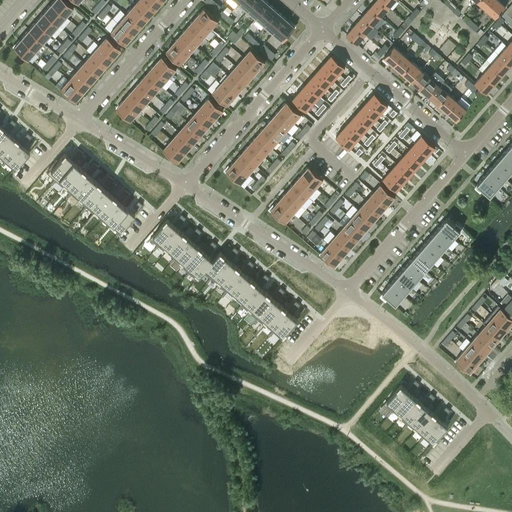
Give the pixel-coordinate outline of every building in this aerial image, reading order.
[(64,0),(53,0),(51,3),(65,16),(73,7),(64,0)] [(154,9),(143,0),(136,0),(132,5),(147,18),(154,9)] [(162,1),(161,0),(143,0),(154,9),(162,1)] [(241,0),(239,3),(248,10),(256,0),(241,0)] [(265,0),(256,0),(248,10),(256,18),(269,3),(265,0)] [(379,0),(375,0),(369,7),(380,16),(387,7),(379,0)] [(448,0),(447,0),(444,4),(448,7),(453,11),(456,7),(452,3),(448,0)] [(478,0),(477,1),(486,9),(494,0),(478,0)] [(498,0),(494,0),(486,9),(495,17),(505,6),(498,0)] [(65,16),(51,3),(43,12),(57,25),(65,16)] [(108,3),(102,9),(106,13),(111,7),(108,3)] [(217,3),(212,8),(216,12),(221,6),(217,3)] [(269,3),(256,18),(265,25),(278,11),(269,3)] [(100,7),(96,4),(91,10),(95,13),(100,7)] [(147,18),(132,5),(125,14),(139,27),(147,18)] [(204,7),(197,16),(211,28),(220,19),(214,13),(213,13),(213,14),(204,7)] [(369,7),(361,16),(372,25),(380,16),(369,7)] [(456,7),(453,11),(457,15),(461,11),(457,7),(456,7)] [(416,8),(412,12),(416,16),(420,11),(416,8)] [(102,9),(97,15),(101,19),(106,13),(102,9)] [(219,14),(225,19),(228,15),(222,10),(219,14)] [(278,11),(265,25),(274,33),(286,19),(278,11)] [(35,21),(50,33),(57,25),(43,12),(35,21)] [(139,27),(125,14),(117,23),(131,35),(139,27)] [(225,19),(231,24),(234,21),(228,15),(225,19)] [(197,16),(189,25),(203,37),(205,36),(209,40),(214,33),(210,30),(211,28),(197,16)] [(361,16),(354,25),(364,34),(372,25),(361,16)] [(286,19),(274,33),(284,42),(291,33),(290,32),(295,26),(286,19)] [(466,23),(471,27),(475,23),(470,19),(466,23)] [(28,29),(42,42),(50,33),(35,21),(28,29)] [(80,30),(86,24),(82,21),(77,27),(80,30)] [(110,31),(124,44),(131,35),(117,23),(110,31)] [(471,27),(475,31),(479,27),(475,23),(471,27)] [(189,25),(181,33),(196,46),(203,37),(189,25)] [(354,25),(346,34),(345,34),(356,43),(364,34),(354,25)] [(92,29),(88,26),(83,32),(86,35),(92,29)] [(400,26),(396,30),(400,34),(404,29),(400,26)] [(80,30),(77,27),(71,33),(75,36),(80,30)] [(238,31),(236,33),(240,36),(242,34),(245,30),(242,27),(238,31)] [(20,38),(35,51),(42,42),(28,29),(20,38)] [(227,36),(231,39),(236,33),(233,30),(227,36)] [(86,35),(83,32),(78,38),(81,41),(86,35)] [(415,40),(419,36),(414,32),(410,36),(415,40)] [(181,33),(174,42),(188,55),(189,54),(196,46),(181,33)] [(235,42),(240,36),(236,33),(231,39),(235,42)] [(245,36),(251,42),(254,38),(248,33),(245,36)] [(98,45),(112,57),(120,48),(105,36),(98,45)] [(423,40),(419,36),(415,40),(419,45),(423,40)] [(35,51),(20,38),(13,47),(27,59),(35,51)] [(62,44),(65,47),(71,41),(67,38),(62,44)] [(254,38),(251,42),(257,47),(260,43),(254,38)] [(220,41),(215,47),(218,50),(224,44),(220,41)] [(174,42),(166,51),(174,58),(173,59),(180,64),(181,63),(183,66),(191,56),(189,54),(188,55),(174,42)] [(68,49),(71,52),(77,46),(73,43),(68,49)] [(56,50),(60,53),(65,47),(62,44),(56,50)] [(264,44),(259,49),(263,52),(268,47),(264,44)] [(98,45),(90,53),(105,66),(112,57),(98,45)] [(499,54),(511,65),(511,63),(511,49),(507,45),(499,54)] [(226,46),(221,52),(224,56),(230,50),(226,46)] [(384,57),(393,65),(403,54),(394,46),(384,57)] [(209,53),(213,56),(218,50),(215,47),(209,53)] [(252,47),(244,57),(258,69),(265,61),(257,53),(258,52),(252,47)] [(432,48),(428,52),(433,56),(437,52),(432,48)] [(63,55),(66,58),(71,52),(68,49),(63,55)] [(224,56),(221,52),(215,58),(219,62),(224,56)] [(380,56),(376,53),(375,52),(372,56),(377,60),(380,56)] [(441,56),(437,52),(433,56),(437,60),(441,56)] [(469,52),(465,57),(469,60),(473,56),(469,53),(469,52)] [(105,66),(90,53),(83,62),(97,75),(105,66)] [(331,54),(325,62),(338,74),(345,66),(331,54)] [(393,65),(402,73),(412,62),(403,54),(393,65)] [(499,54),(491,63),(503,74),(511,65),(499,54)] [(47,61),(50,64),(56,58),(52,55),(47,61)] [(155,64),(169,77),(177,68),(162,55),(155,64)] [(244,57),(236,66),(250,78),(258,69),(244,57)] [(465,65),(469,60),(465,57),(461,61),(465,65)] [(205,58),(200,64),(203,67),(209,61),(205,58)] [(58,60),(53,66),(56,69),(62,63),(58,60)] [(41,67),(45,70),(50,64),(47,61),(41,67)] [(97,75),(83,62),(75,71),(89,83),(97,75)] [(325,62),(318,69),(332,81),(338,74),(325,62)] [(421,69),(412,62),(402,73),(411,81),(421,69)] [(211,63),(206,69),(209,73),(215,67),(211,63)] [(451,72),(455,67),(450,63),(446,68),(451,72)] [(495,83),(503,74),(491,63),(483,72),(495,83)] [(155,64),(147,73),(161,85),(169,77),(155,64)] [(203,67),(200,64),(194,70),(198,74),(203,67)] [(56,69),(53,66),(47,72),(51,75),(56,69)] [(236,66),(228,74),(243,87),(250,78),(236,66)] [(455,76),(459,72),(455,67),(451,72),(455,76)] [(204,79),(209,73),(206,69),(200,76),(204,79)] [(318,69),(312,76),(326,88),(332,81),(318,69)] [(411,81),(420,89),(430,77),(421,69),(411,81)] [(67,79),(82,92),(89,83),(75,71),(67,79)] [(487,92),(495,83),(483,72),(475,82),(487,92)] [(161,85),(147,73),(139,81),(154,94),(161,85)] [(228,74),(221,83),(235,96),(243,87),(228,74)] [(312,76),(306,83),(319,95),(326,88),(312,76)] [(439,85),(430,77),(420,89),(429,97),(439,85)] [(82,92),(67,79),(60,88),(74,101),(82,92)] [(469,88),(473,83),(468,79),(464,84),(469,88)] [(154,94),(139,81),(132,90),(146,103),(154,94)] [(180,87),(184,90),(189,84),(185,81),(180,87)] [(438,105),(448,93),(452,88),(443,81),(439,85),(429,97),(438,105)] [(221,83),(213,92),(227,104),(235,96),(221,83)] [(306,83),(299,91),(313,103),(319,95),(306,83)] [(477,87),(473,83),(469,88),(473,92),(477,87)] [(195,89),(191,86),(186,92),(190,95),(195,89)] [(184,90),(180,87),(175,93),(178,96),(184,90)] [(146,103),(132,90),(124,99),(139,111),(146,103)] [(299,91),(293,98),(306,110),(313,103),(299,91)] [(190,95),(186,92),(181,98),(184,101),(190,95)] [(375,92),(368,100),(382,112),(388,104),(375,92)] [(438,105),(447,113),(457,101),(448,93),(438,105)] [(201,105),(216,118),(223,109),(209,96),(201,105)] [(170,98),(165,104),(169,107),(174,101),(170,98)] [(139,111),(124,99),(117,108),(131,120),(139,111)] [(279,109),(294,122),(301,113),(287,100),(279,109)] [(368,100),(362,107),(375,119),(382,112),(368,100)] [(447,113),(456,121),(466,109),(457,101),(447,113)] [(176,103),(171,109),(175,112),(180,106),(176,103)] [(163,113),(169,107),(165,104),(160,110),(163,113)] [(201,105),(194,114),(208,126),(216,118),(201,105)] [(362,107),(355,114),(369,126),(375,119),(362,107)] [(175,112),(171,109),(166,115),(169,118),(175,112)] [(294,122),(279,109),(272,118),(286,130),(294,122)] [(208,126),(194,114),(186,122),(201,135),(208,126)] [(355,114),(349,121),(363,133),(369,126),(355,114)] [(155,115),(150,121),(154,124),(159,118),(155,115)] [(264,126),(279,139),(286,130),(272,118),(264,126)] [(161,120),(156,126),(160,129),(165,123),(161,120)] [(148,130),(154,124),(150,121),(145,127),(148,130)] [(349,121),(343,129),(356,141),(363,133),(349,121)] [(201,135),(186,122),(179,131),(193,144),(201,135)] [(307,123),(302,129),(305,132),(311,126),(307,123)] [(160,129),(156,126),(151,132),(154,135),(160,129)] [(257,135),(271,148),(279,139),(264,126),(257,135)] [(305,132),(302,129),(297,135),(300,138),(305,132)] [(343,129),(336,136),(350,148),(356,141),(343,129)] [(5,131),(0,136),(0,152),(13,137),(7,132),(5,131)] [(171,140),(185,152),(193,144),(179,131),(171,140)] [(422,134),(415,141),(429,153),(435,146),(422,134)] [(249,144),(263,156),(271,148),(257,135),(249,144)] [(13,137),(0,152),(0,155),(6,161),(21,144),(19,142),(13,137)] [(185,152),(171,140),(163,149),(178,161),(185,152)] [(292,140),(287,146),(290,150),(296,144),(292,140)] [(415,141),(409,148),(422,160),(429,153),(415,141)] [(21,144),(6,161),(14,168),(29,151),(22,146),(21,144)] [(242,153),(256,165),(263,156),(249,144),(242,153)] [(282,152),(285,156),(290,150),(287,146),(282,152)] [(409,148),(403,156),(416,168),(422,160),(409,148)] [(499,158),(511,169),(511,155),(506,150),(499,158)] [(64,153),(49,169),(57,176),(72,160),(70,158),(64,153)] [(256,165),(242,153),(234,161),(248,174),(256,165)] [(403,156),(396,163),(410,175),(416,168),(403,156)] [(277,158),(272,164),(275,167),(281,161),(277,158)] [(511,169),(499,158),(491,166),(505,178),(511,169)] [(72,160),(57,176),(65,183),(80,167),(74,162),(72,160)] [(248,174),(234,161),(230,166),(228,165),(224,170),(231,176),(232,175),(241,182),(248,174)] [(396,163),(390,170),(403,182),(410,175),(396,163)] [(275,167),(272,164),(267,170),(270,173),(275,167)] [(324,178),(309,165),(302,174),(316,187),(324,178)] [(484,175),(498,186),(505,178),(491,166),(484,175)] [(80,167),(65,183),(73,190),(87,173),(85,172),(80,167)] [(369,173),(366,170),(360,176),(364,179),(369,173)] [(390,170),(383,178),(397,190),(403,182),(390,170)] [(87,173),(73,190),(80,197),(95,180),(89,175),(87,173)] [(294,183),(308,196),(316,187),(302,174),(294,183)] [(262,175),(257,181),(260,184),(266,178),(262,175)] [(484,175),(475,186),(480,190),(483,188),(491,195),(498,186),(484,175)] [(95,180),(80,197),(88,203),(103,187),(101,185),(95,180)] [(255,190),(260,184),(257,181),(252,187),(255,190)] [(356,181),(351,187),(354,190),(359,184),(356,181)] [(294,183),(286,192),(301,205),(308,196),(294,183)] [(395,196),(381,183),(374,192),(388,204),(395,196)] [(103,187),(88,203),(96,210),(110,193),(104,188),(103,187)] [(351,187),(345,193),(349,196),(354,190),(351,187)] [(286,192),(279,201),(293,214),(301,205),(286,192)] [(380,213),(388,204),(374,192),(366,200),(380,213)] [(110,193),(96,210),(104,217),(118,200),(116,198),(110,193)] [(334,193),(329,199),(333,202),(338,196),(334,193)] [(340,198),(335,204),(339,207),(344,201),(340,198)] [(328,208),(333,202),(329,199),(324,205),(328,208)] [(118,200),(104,217),(111,223),(126,207),(120,202),(118,200)] [(373,222),(380,213),(366,200),(358,209),(373,222)] [(138,201),(132,207),(136,211),(142,205),(138,201)] [(293,214),(279,201),(274,206),(273,205),(268,210),(276,217),(277,215),(285,222),(293,214)] [(339,207),(335,204),(330,210),(333,213),(339,207)] [(126,207),(111,223),(119,230),(134,214),(126,207)] [(351,218),(365,230),(373,222),(358,209),(351,218)] [(319,210),(314,216),(318,219),(323,213),(319,210)] [(325,215),(320,221),(324,224),(329,218),(325,215)] [(312,225),(318,219),(314,216),(309,222),(312,225)] [(453,237),(463,226),(457,221),(454,224),(447,217),(440,226),(453,237)] [(168,218),(153,235),(161,242),(176,225),(174,223),(168,218)] [(358,239),(365,230),(351,218),(343,226),(358,239)] [(318,230),(324,224),(320,221),(315,227),(318,230)] [(176,225),(161,242),(169,248),(183,232),(178,227),(176,225)] [(310,228),(307,225),(301,231),(305,234),(310,228)] [(350,248),(358,239),(343,226),(336,235),(350,248)] [(433,234),(446,246),(453,237),(440,226),(433,234)] [(311,239),(316,233),(313,230),(307,236),(311,239)] [(183,232),(169,248),(177,255),(191,239),(189,237),(183,232)] [(426,242),(439,254),(446,246),(433,234),(426,242)] [(350,248),(336,235),(328,244),(343,256),(350,248)] [(191,239),(177,255),(184,262),(199,245),(193,240),(191,239)] [(418,250),(432,262),(439,254),(426,242),(418,250)] [(338,261),(343,256),(328,244),(321,252),(329,260),(328,261),(335,268),(340,262),(338,261)] [(199,245),(184,262),(192,268),(206,252),(205,250),(199,245)] [(418,250),(411,258),(425,270),(432,262),(418,250)] [(215,259),(207,268),(214,274),(228,258),(227,256),(221,251),(214,259),(215,259)] [(206,252),(192,268),(200,276),(207,268),(215,259),(214,259),(208,254),(206,252)] [(228,258),(214,274),(222,281),(236,265),(230,260),(228,258)] [(425,270),(411,258),(404,267),(418,278),(425,270)] [(236,265),(222,281),(229,288),(244,271),(242,270),(236,265)] [(418,278),(404,267),(397,275),(410,287),(418,278)] [(244,271),(229,288),(237,295),(251,278),(246,273),(244,271)] [(501,273),(496,279),(499,282),(505,276),(501,273)] [(390,283),(403,295),(410,287),(397,275),(390,283)] [(251,278),(237,295),(245,301),(259,285),(257,283),(251,278)] [(499,282),(496,279),(490,285),(494,289),(499,282)] [(403,295),(390,283),(380,294),(386,299),(388,296),(396,303),(403,295)] [(259,285),(245,301),(252,308),(267,291),(261,286),(259,285)] [(267,291),(252,308),(260,315),(275,298),(273,297),(267,291)] [(482,295),(477,301),(480,305),(486,299),(482,295)] [(275,298),(260,315),(268,321),(282,305),(276,300),(275,298)] [(475,311),(480,305),(477,301),(472,308),(475,311)] [(511,315),(498,304),(491,313),(508,328),(511,322),(511,315)] [(282,305),(268,321),(275,328),(290,312),(288,310),(282,305)] [(290,312),(275,328),(284,335),(298,319),(292,313),(290,312)] [(467,313),(462,319),(466,322),(471,316),(467,313)] [(491,313),(483,322),(486,324),(500,336),(508,328),(491,313)] [(457,325),(460,328),(466,322),(462,319),(457,325)] [(486,324),(478,333),(493,345),(500,336),(486,324)] [(452,330),(447,336),(451,339),(456,333),(452,330)] [(478,333),(471,341),(485,354),(493,345),(478,333)] [(451,339),(447,336),(442,342),(446,345),(451,339)] [(471,341),(463,350),(478,363),(485,354),(471,341)] [(463,350),(456,359),(464,366),(463,368),(470,374),(475,369),(473,368),(478,363),(463,350)] [(401,384),(387,400),(395,407),(409,391),(408,389),(401,384)] [(409,391),(395,407),(403,414),(417,397),(411,392),(409,391)] [(417,397),(403,414),(410,421),(425,404),(423,402),(417,397)] [(425,404),(410,421),(418,427),(432,411),(427,406),(425,404)] [(432,411),(418,427),(426,434),(440,418),(438,416),(432,411)] [(440,418),(426,434),(434,441),(448,425),(442,419),(440,418)]
